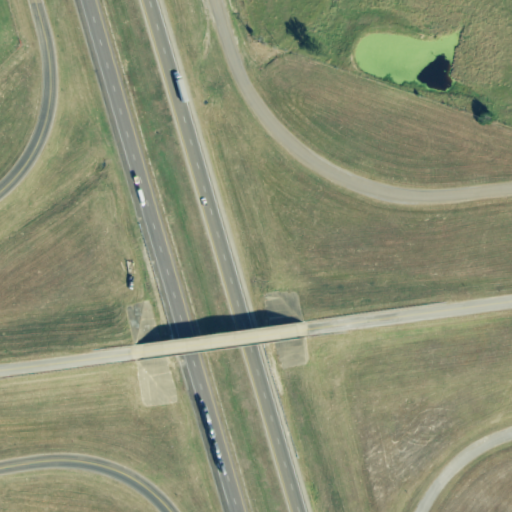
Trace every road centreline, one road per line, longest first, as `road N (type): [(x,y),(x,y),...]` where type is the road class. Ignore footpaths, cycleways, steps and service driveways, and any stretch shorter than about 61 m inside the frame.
road 1 (residential): [(214,0),(248,95),(315,165),(381,193),(422,199),(511,190),(494,442),(450,470),(419,511)]
road 2 (motorway): [(300,511),(149,0)]
road 3 (motorway): [(95,0),(240,511)]
road 4 (tertiary): [(0,190),(24,167),(49,90),(34,0)]
road 5 (residential): [(114,359),(313,334)]
road 6 (residential): [(313,334),(511,304)]
road 7 (tertiary): [(0,468),(75,461),(121,472),(166,511)]
